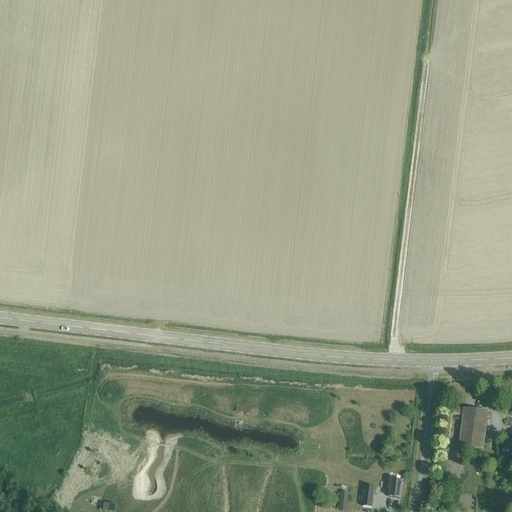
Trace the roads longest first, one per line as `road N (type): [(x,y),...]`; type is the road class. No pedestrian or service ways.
road 1 (tertiary): [(0,317),(300,353),(432,360)]
road 2 (unclassified): [(416,511),(432,360)]
